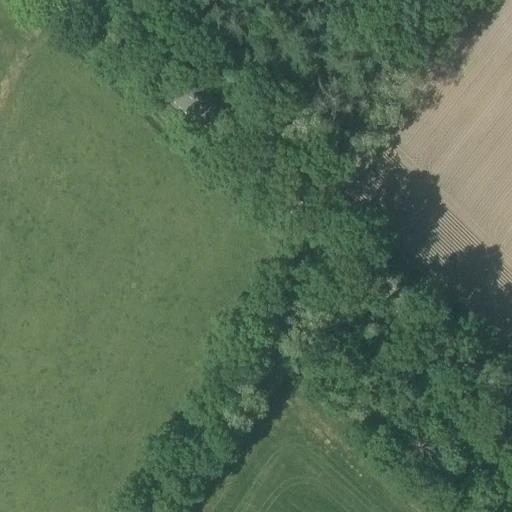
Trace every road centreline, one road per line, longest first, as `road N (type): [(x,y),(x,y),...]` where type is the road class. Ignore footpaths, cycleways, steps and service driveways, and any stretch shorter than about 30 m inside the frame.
road 1 (secondary): [(337,242),(81,0)]
road 2 (unclassified): [(149,511),(337,242)]
road 3 (secondary): [(511,409),(337,242)]
